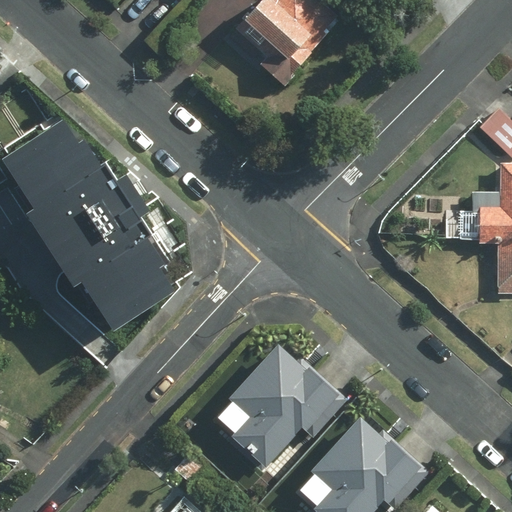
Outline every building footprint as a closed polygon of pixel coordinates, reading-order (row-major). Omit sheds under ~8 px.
[(266,0),(235,35),(291,85),(310,63),(308,61),(333,33),(330,31),(345,14),(329,0),(266,0)] [(62,117),(5,153),(36,201),(29,206),(74,276),(85,270),(118,321),(178,283),(146,234),(153,229),(140,208),(149,202),(127,168),(119,173),(109,156),(105,159),(92,139),(80,146),(62,117)] [(511,159),(504,159),(503,204),(483,204),(482,241),(503,241),(502,292),(511,291),(511,159)] [(235,433),(272,465),(307,425),(312,429),(347,388),(316,361),(313,364),(298,351),(282,337),(231,395),(252,413),(235,433)] [(317,503),(327,511),(374,511),(390,495),(394,499),(430,459),(399,431),(396,435),(380,421),(364,407),(314,465),(335,483),(317,503)] [(448,511),(435,500),(424,511),(448,511)]
